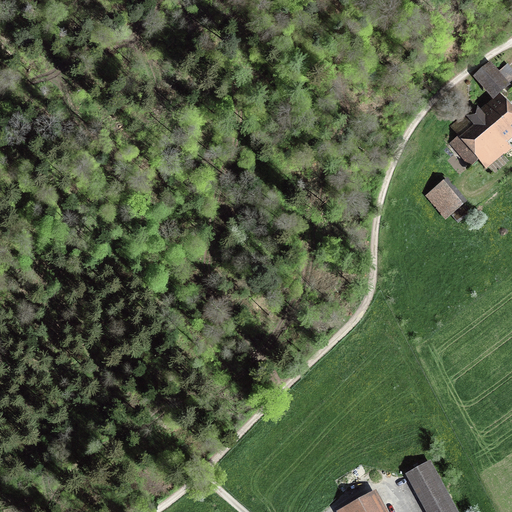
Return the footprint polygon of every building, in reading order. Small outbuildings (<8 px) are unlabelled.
[(491,62),(473,77),(492,100),(493,101),(501,94),(511,86),(509,84),(511,81),(511,68),(508,64),(499,71),(491,62)] [(449,143),(470,168),(479,160),(486,169),(504,154),(505,155),(511,148),(507,142),(511,138),(511,107),(501,94),(493,101),(492,100),(480,110),(477,106),(451,129),(458,136),(449,143)] [(458,224),(470,214),(463,206),(468,202),(447,177),(425,196),(445,221),(451,216),(458,224)] [(458,511),(431,460),(419,466),(418,463),(413,465),(415,469),(405,474),(425,511),(458,511)] [(388,511),(376,489),(336,511),(388,511)]
